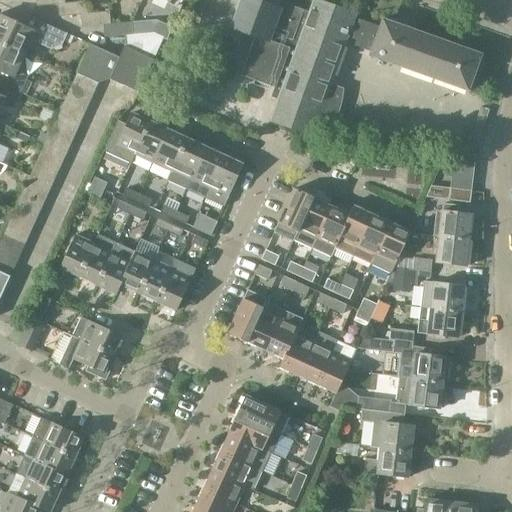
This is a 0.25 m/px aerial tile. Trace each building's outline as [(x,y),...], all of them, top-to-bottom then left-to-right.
[(272,122),(311,135),(314,125),(328,130),(333,120),(338,111),(340,100),(342,90),(329,85),(344,42),(371,52),(370,57),(468,92),(482,55),(414,31),(417,23),(403,18),(399,26),(383,20),(380,28),(353,18),(354,14),(315,1),(311,13),(283,3),(283,0),(242,0),(232,29),(255,37),(241,77),(275,89),(271,98),(279,101),(272,122)] [(86,1),(65,3),(58,4),(60,17),(81,14),(88,14),(86,1)] [(82,27),(104,25),(111,24),(110,11),(88,14),(81,14),(82,27)] [(0,15),(0,43),(25,54),(32,40),(41,44),(45,36),(56,41),(60,31),(29,16),(24,26),(0,15)] [(111,24),(104,25),(105,37),(127,35),(133,34),(132,22),(111,24)] [(153,59),(163,36),(153,32),(133,34),(127,35),(128,48),(153,59)] [(18,69),(25,54),(0,43),(0,70),(3,72),(0,79),(0,82),(21,93),(28,77),(18,69)] [(120,58),(91,44),(77,74),(100,84),(110,79),(138,92),(153,59),(125,46),(120,58)] [(95,95),(100,84),(77,74),(72,85),(95,95)] [(0,108),(1,106),(14,108),(21,93),(0,82),(0,108)] [(72,85),(68,95),(90,105),(95,95),(72,85)] [(68,95),(63,106),(85,116),(90,105),(68,95)] [(63,106),(58,116),(80,127),(85,116),(63,106)] [(132,165),(136,156),(151,123),(132,114),(127,125),(119,121),(105,152),(132,165)] [(75,138),(80,127),(58,116),(53,127),(75,138)] [(136,156),(155,165),(170,132),(151,123),(136,156)] [(53,127),(48,138),(70,148),(75,138),(53,127)] [(155,165),(174,173),(188,141),(170,132),(155,165)] [(43,149),(65,159),(70,148),(48,138),(43,149)] [(188,141),(174,173),(169,182),(188,191),(207,149),(188,141)] [(43,149),(38,160),(60,169),(65,159),(43,149)] [(188,191),(206,199),(226,158),(207,149),(188,191)] [(454,154),(453,164),(474,167),(476,154),(454,154)] [(225,208),(230,199),(245,167),(226,158),(206,199),(225,208)] [(33,170),(55,180),(60,169),(38,160),(33,170)] [(473,179),(474,167),(453,164),(451,177),(473,179)] [(33,170),(28,181),(50,191),(55,180),(33,170)] [(96,177),(92,184),(105,190),(108,182),(96,177)] [(472,191),(473,179),(451,177),(450,189),(472,191)] [(28,181),(23,192),(45,201),(50,191),(28,181)] [(105,190),(92,184),(89,192),(101,197),(105,190)] [(136,202),(139,194),(126,188),(123,196),(136,202)] [(472,191),(440,188),(439,199),(450,201),(452,201),(470,203),(472,191)] [(292,243),(293,241),(313,198),(294,189),(273,234),(292,243)] [(18,202),(40,212),(45,201),(23,192),(18,202)] [(152,200),(139,194),(136,202),(149,207),(152,200)] [(293,241),(296,242),(312,249),(331,207),(313,199),(314,198),(313,198),(293,241)] [(130,214),(134,207),(121,201),(118,208),(130,214)] [(18,202),(13,213),(35,224),(40,212),(18,202)] [(442,211),(438,237),(469,241),(472,215),(457,213),(458,206),(443,204),(442,211)] [(173,219),(176,211),(163,205),(160,213),(173,219)] [(147,214),(134,207),(130,214),(143,221),(147,214)] [(353,207),(349,216),(331,207),(312,249),(330,257),(334,248),(353,207)] [(372,216),(353,207),(334,248),(353,257),(372,216)] [(189,217),(176,211),(173,219),(186,225),(189,217)] [(8,224),(30,234),(35,224),(13,213),(8,224)] [(391,224),(372,216),(353,257),(372,266),(391,224)] [(167,232),(170,224),(158,218),(154,226),(167,232)] [(212,235),(215,228),(202,222),(199,229),(212,235)] [(8,224),(4,235),(25,245),(30,234),(8,224)] [(183,230),(170,224),(167,232),(180,238),(183,230)] [(410,233),(391,224),(372,266),(391,274),(410,233)] [(0,242),(0,245),(21,255),(25,245),(4,235),(0,242)] [(98,236),(94,244),(77,237),(61,270),(80,279),(100,236),(98,236)] [(80,279),(99,288),(118,245),(100,236),(80,279)] [(193,243),(206,249),(209,242),(196,236),(193,243)] [(466,267),(469,241),(438,237),(435,264),(466,267)] [(0,245),(0,258),(16,266),(21,255),(0,245)] [(117,296),(122,286),(137,253),(118,245),(99,288),(117,296)] [(278,256),(266,251),(262,260),(274,265),(278,256)] [(122,286),(140,294),(155,262),(137,253),(122,286)] [(0,258),(0,271),(11,277),(16,266),(0,258)] [(407,270),(407,271),(430,274),(431,260),(413,258),(411,270),(407,270)] [(174,270),(159,303),(178,311),(193,279),(197,270),(178,261),(174,270)] [(140,294),(159,303),(174,270),(155,262),(140,294)] [(285,270),(298,277),(302,268),(289,262),(285,270)] [(271,271),(259,266),(254,275),(267,281),(271,271)] [(315,274),(302,268),(298,277),(311,283),(315,274)] [(0,299),(11,277),(0,271),(0,299)] [(430,274),(407,271),(406,282),(428,285),(430,274)] [(291,292),(296,283),(283,276),(278,286),(291,292)] [(335,294),(340,285),(327,279),(323,288),(335,294)] [(309,289),(296,283),(291,292),(304,298),(309,289)] [(433,283),(430,309),(460,313),(463,286),(433,283)] [(353,291),(340,285),(335,294),(348,300),(353,291)] [(247,291),(227,334),(247,343),(247,342),(265,303),(266,299),(247,291)] [(328,309),(333,300),(320,293),(316,303),(328,309)] [(42,295),(32,317),(42,321),(52,300),(42,295)] [(363,299),(358,308),(372,314),(376,305),(363,299)] [(346,306),(333,300),(328,309),(341,315),(346,306)] [(372,314),(369,320),(380,324),(388,307),(377,302),(376,305),(372,314)] [(283,311),(265,303),(247,342),(265,350),(283,311)] [(368,323),(372,314),(358,308),(354,317),(368,323)] [(457,338),(460,313),(430,309),(419,308),(416,334),(457,338)] [(283,311),(265,350),(283,359),(295,335),(302,320),(283,311)] [(81,316),(72,335),(116,355),(125,336),(81,316)] [(32,317),(19,345),(32,351),(45,324),(42,322),(42,321),(32,317)] [(387,341),(412,344),(414,332),(388,329),(387,341)] [(104,380),(116,355),(72,335),(59,364),(70,369),(74,359),(88,366),(86,371),(104,380)] [(279,367),(298,376),(313,344),(295,335),(283,359),(279,367)] [(399,374),(398,377),(398,379),(442,384),(446,358),(434,356),(435,350),(412,347),(412,344),(387,341),(361,338),(356,349),(401,354),(400,367),(402,369),(400,371),(399,374)] [(298,376),(317,385),(332,352),(313,344),(298,376)] [(336,393),(351,361),(332,352),(317,385),(336,393)] [(361,410),(403,416),(405,405),(439,409),(442,384),(398,379),(395,404),(390,403),(390,402),(358,398),(356,410),(361,410)] [(245,396),(236,415),(271,431),(280,412),(245,396)] [(0,399),(0,422),(4,424),(13,405),(0,399)] [(369,448),(380,449),(410,453),(413,427),(402,425),(403,416),(361,410),(360,422),(371,423),(369,448)] [(236,415),(227,433),(270,452),(279,434),(271,431),(236,415)] [(32,437),(43,442),(63,451),(75,456),(84,437),(41,418),(32,437)] [(261,471),(270,452),(227,433),(227,434),(228,435),(220,452),(261,471)] [(312,435),(306,448),(316,452),(321,439),(312,435)] [(75,456),(63,451),(43,442),(34,460),(67,475),(75,456)] [(316,452),(306,448),(301,461),(310,465),(316,452)] [(410,453),(380,449),(378,462),(365,460),(363,480),(377,481),(378,475),(407,479),(410,453)] [(220,452),(211,471),(244,487),(252,491),(261,471),(220,452)] [(34,460),(26,479),(58,493),(67,475),(34,460)] [(236,505),(244,487),(211,471),(203,489),(236,505)] [(296,472),(291,485),(300,489),(305,476),(296,472)] [(48,511),(49,511),(58,493),(26,479),(17,498),(48,511)] [(300,489),(291,485),(285,498),(295,502),(300,489)] [(203,489),(194,508),(203,511),(232,511),(236,505),(203,489)] [(0,511),(2,511),(38,511),(39,509),(45,511),(48,511),(17,498),(16,499),(7,495),(0,509),(0,511)] [(449,511),(451,503),(425,501),(424,511),(417,510),(416,511),(449,511)] [(476,511),(477,506),(451,503),(449,511),(476,511)]
